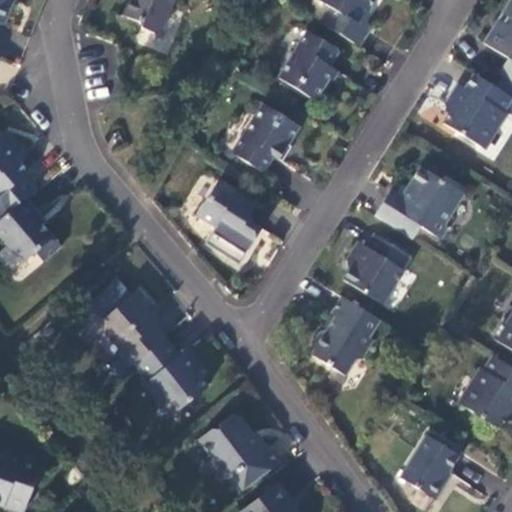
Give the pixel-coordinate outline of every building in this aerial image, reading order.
[(12,0),(0,0),(0,22),(6,25),(14,4),(11,3),(12,0)] [(174,0),(128,0),(123,15),(140,22),(143,28),(156,34),(162,31),(174,0)] [(332,7),(322,23),(360,46),(371,31),(357,22),(365,9),(369,12),(376,0),(322,0),(322,1),(332,7)] [(506,75),(511,78),(511,0),(507,8),(509,16),(500,31),(495,27),(485,44),(510,59),(502,72),(506,75)] [(330,66),(340,51),(309,32),(280,79),(316,101),(336,70),(330,66)] [(511,97),(498,88),(476,74),(475,74),(467,89),(466,89),(463,89),(460,90),(458,91),(456,93),(454,95),(452,97),(451,99),(450,102),(450,104),(450,107),(450,110),(451,112),(452,113),(445,123),(483,148),(496,128),(502,127),(509,117),(505,114),(511,102),(511,97)] [(511,78),(506,75),(498,88),(511,97),(511,78)] [(281,160),(302,127),(265,104),(234,154),(264,173),(275,156),(281,160)] [(5,137),(2,137),(0,138),(0,137),(0,198),(31,172),(20,160),(20,158),(21,156),(21,153),(20,150),(19,148),(18,145),(17,143),(15,141),(13,140),(10,139),(8,138),(5,137)] [(444,181),(422,168),(410,188),(412,189),(406,199),(393,191),(377,216),(415,240),(423,227),(442,239),(448,230),(446,223),(468,191),(447,177),(444,181)] [(220,180),(198,215),(217,227),(213,233),(232,245),(234,241),(249,251),(263,229),(248,220),(258,205),(220,180)] [(41,220),(44,218),(28,198),(0,221),(0,233),(25,263),(37,252),(48,266),(66,250),(41,220)] [(346,279),(381,303),(393,284),(399,282),(405,271),(402,269),(410,256),(377,234),(369,247),(361,242),(349,260),(351,270),(346,279)] [(101,317),(128,291),(116,279),(89,305),(101,317)] [(136,364),(166,338),(167,337),(153,320),(153,314),(143,303),(147,299),(137,286),(103,316),(102,327),(121,349),(118,351),(132,368),(136,364)] [(375,340),(373,339),(384,322),(344,297),(333,315),(337,317),(328,332),(321,332),(314,344),(316,351),(313,355),(347,376),(357,360),(364,359),(375,340)] [(511,323),(511,325),(505,321),(494,339),(511,349),(511,323)] [(182,356),(166,338),(136,364),(150,382),(147,384),(156,396),(164,394),(178,412),(209,387),(202,379),(203,369),(189,351),(182,356)] [(511,367),(495,357),(485,371),(481,368),(474,379),(473,389),(463,405),(502,430),(508,420),(511,420),(511,367)] [(224,481),(230,477),(242,493),(281,464),(270,448),(265,452),(253,436),(255,434),(241,416),(234,415),(222,423),(221,430),(214,429),(201,439),(215,458),(210,462),(224,481)] [(461,456),(428,436),(402,478),(438,500),(447,484),(445,482),(461,456)] [(0,505),(17,511),(22,511),(41,464),(0,448),(0,505)] [(280,484),(241,511),(297,511),(293,509),(288,503),(292,500),(280,484)]
